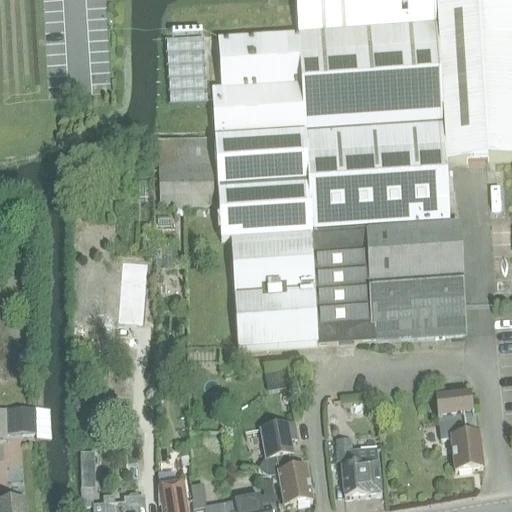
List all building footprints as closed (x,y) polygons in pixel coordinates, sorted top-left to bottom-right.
[(223,92),(213,93),(215,130),(222,245),(231,245),(238,354),(318,348),(373,344),(373,345),(465,339),(459,228),(449,229),(445,167),(511,162),(511,0),(393,0),(317,5),(298,6),(299,37),(220,42),(223,92)] [(208,105),(203,41),(166,43),(170,108),(208,105)] [(44,96),(64,96),(66,66),(45,65),(44,96)] [(214,208),(213,168),(159,170),(160,210),(214,208)] [(170,242),(161,243),(161,244),(155,245),(156,270),(177,270),(177,249),(170,249),(170,242)] [(441,444),(451,443),(455,475),(483,472),(480,438),(479,438),(477,422),(473,422),(470,398),(436,402),(439,427),(441,444)] [(273,479),(273,483),(280,488),(284,510),(313,505),(306,471),(296,473),(293,458),(294,458),(291,443),(297,442),(294,426),(261,432),(266,461),(258,472),(269,480),(273,479)] [(352,465),(352,454),(351,443),(336,443),(337,465),(352,465)] [(381,497),(377,451),(352,454),(352,465),(352,469),(342,470),(345,501),(381,497)] [(96,492),(95,480),(82,481),(82,492),(93,492),(96,492)] [(162,511),(187,511),(184,488),(171,491),(158,492),(159,510),(162,510),(162,511)] [(0,511),(26,511),(26,504),(7,506),(7,495),(0,495),(0,511)] [(141,501),(138,498),(131,498),(128,502),(125,502),(125,507),(115,508),(115,499),(103,500),(104,509),(94,509),(94,511),(145,511),(144,500),(141,501)] [(265,500),(228,507),(205,511),(204,511),(276,511),(274,498),(265,500)]
